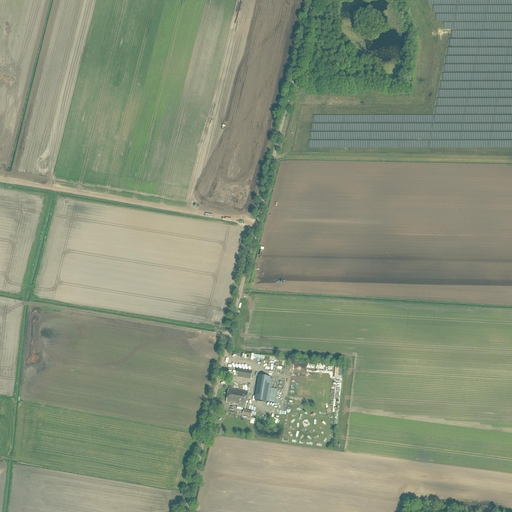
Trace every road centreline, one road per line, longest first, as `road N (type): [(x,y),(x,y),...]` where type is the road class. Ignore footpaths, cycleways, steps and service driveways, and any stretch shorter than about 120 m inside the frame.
road 1 (unclassified): [(186,511),(258,218)]
road 2 (track): [(257,222),(0,181)]
road 3 (track): [(258,218),(313,0)]
road 4 (track): [(229,337),(27,304)]
